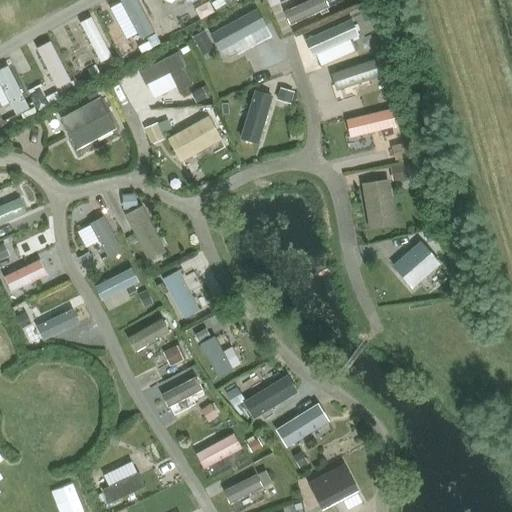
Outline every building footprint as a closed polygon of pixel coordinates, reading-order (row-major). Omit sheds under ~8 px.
[(0,0),(0,24),(12,21),(5,0),(0,0)] [(105,0),(95,5),(101,20),(109,16),(115,30),(123,26),(111,0),(105,0)] [(135,0),(119,0),(130,29),(145,23),(135,0)] [(286,0),(280,2),(285,19),(325,7),(322,0),(286,0)] [(215,48),(263,24),(255,9),(208,33),(215,48)] [(86,10),(75,16),(93,53),(104,48),(86,10)] [(314,60),(350,49),(347,37),(356,34),(349,13),(303,28),(314,60)] [(76,42),(84,36),(72,18),(63,24),(76,42)] [(47,77),(62,70),(45,33),(30,40),(47,77)] [(273,35),(225,49),(233,74),(280,59),(273,35)] [(173,80),(175,84),(188,77),(173,46),(136,64),(149,92),(173,80)] [(326,63),(334,86),(363,77),(363,78),(375,74),(366,49),(326,63)] [(0,98),(3,103),(20,93),(2,60),(0,60),(0,98)] [(108,85),(115,99),(137,87),(130,73),(108,85)] [(251,83),(236,135),(253,140),(268,88),(251,83)] [(95,90),(55,110),(78,156),(95,148),(89,135),(112,124),(95,90)] [(341,103),(343,126),(392,123),(391,101),(341,103)] [(153,117),(173,116),(172,102),(152,103),(153,117)] [(163,129),(177,159),(219,139),(205,109),(163,129)] [(151,115),(140,120),(146,137),(158,133),(151,115)] [(406,151),(405,135),(385,137),(387,176),(408,175),(406,151)] [(359,148),(360,161),(381,159),(379,146),(359,148)] [(391,218),(385,171),(358,174),(363,222),(391,218)] [(0,193),(0,220),(23,211),(14,188),(0,193)] [(138,197),(121,204),(143,256),(160,249),(138,197)] [(84,214),(100,247),(114,240),(98,207),(84,214)] [(411,284),(439,258),(414,232),(387,259),(411,284)] [(37,252),(0,264),(0,274),(4,287),(44,274),(37,252)] [(127,260),(91,276),(100,297),(136,281),(127,260)] [(177,311),(193,304),(173,263),(158,270),(177,311)] [(29,308),(69,286),(62,274),(22,295),(29,308)] [(427,352),(457,342),(443,298),(412,308),(427,352)] [(40,311),(47,332),(74,323),(67,302),(40,311)] [(132,348),(167,327),(157,310),(122,330),(132,348)] [(160,342),(169,361),(181,356),(173,337),(160,342)] [(251,414),(295,389),(283,367),(238,391),(251,414)] [(170,411),(203,398),(191,371),(159,384),(170,411)] [(85,415),(94,414),(91,390),(82,391),(85,415)] [(282,441),(325,414),(313,395),(270,422),(282,441)] [(15,445),(36,436),(26,413),(5,422),(15,445)] [(229,426),(190,445),(198,461),(237,442),(229,426)] [(227,497),(267,479),(260,464),(220,481),(227,497)] [(346,466),(311,484),(325,510),(343,501),(358,493),(360,492),(346,466)] [(56,482),(46,487),(58,511),(68,507),(56,482)] [(126,505),(128,511),(171,511),(172,511),(165,493),(126,505)] [(307,511),(323,511),(319,503),(306,509),(307,511)]
